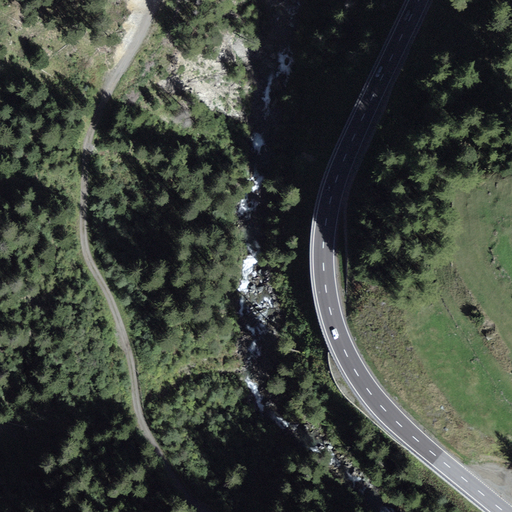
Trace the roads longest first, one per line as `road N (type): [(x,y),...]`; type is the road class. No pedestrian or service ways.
road 1 (primary): [(503,511),(376,401),(328,306),(323,246),(333,189),(418,0)]
road 2 (track): [(159,0),(100,106),(85,176),(83,242),(126,338),(133,387),(157,445),(203,511)]
